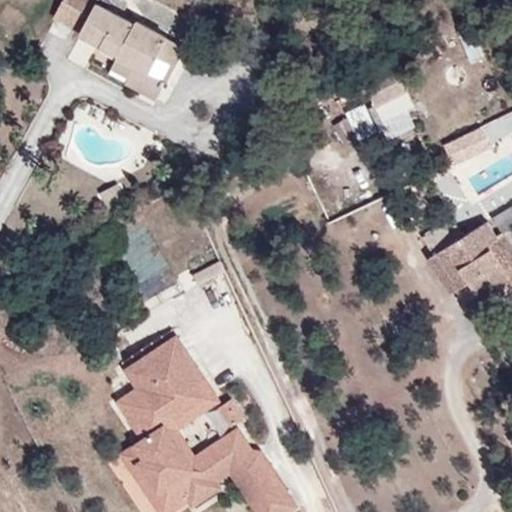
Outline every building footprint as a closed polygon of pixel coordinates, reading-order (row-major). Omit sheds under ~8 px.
[(101,0),(66,0),(57,18),(121,54),(114,67),(133,77),(138,67),(152,75),(164,53),(178,61),(187,46),(140,20),(137,24),(100,4),(101,0)] [(391,64),(366,75),(374,91),(398,79),(391,64)] [(166,82),(152,75),(138,67),(133,77),(130,83),(157,99),(166,82)] [(460,218),(427,232),(433,247),(466,233),(460,218)] [(490,220),(440,252),(460,286),(471,279),(481,297),(511,276),(511,247),(500,255),(491,241),(500,236),(490,220)] [(511,242),(506,233),(500,236),(491,241),(500,255),(511,247),(511,242)] [(460,286),(440,252),(431,257),(451,292),(460,286)] [(125,447),(161,511),(177,511),(240,477),(260,511),(292,511),(300,507),(250,419),(199,448),(185,423),(225,401),(185,329),(126,362),(139,386),(120,396),(143,436),(125,447)] [(212,411),(224,428),(247,411),(234,394),(212,411)]
